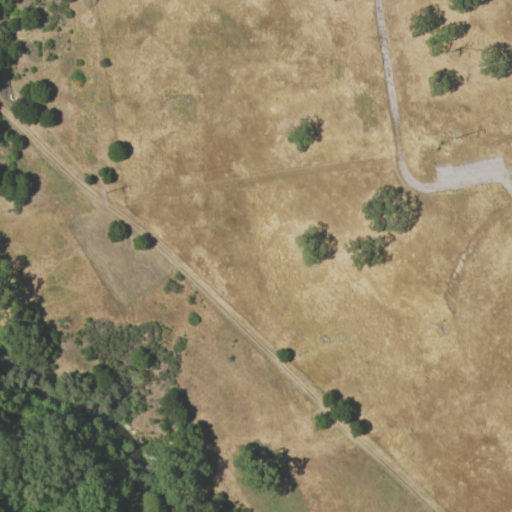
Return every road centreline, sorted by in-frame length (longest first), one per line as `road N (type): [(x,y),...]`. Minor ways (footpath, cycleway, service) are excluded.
road 1 (track): [(431,511),(137,225),(44,155),(0,107)]
road 2 (residential): [(511,192),(500,176),(427,187),(404,174),(376,0)]
